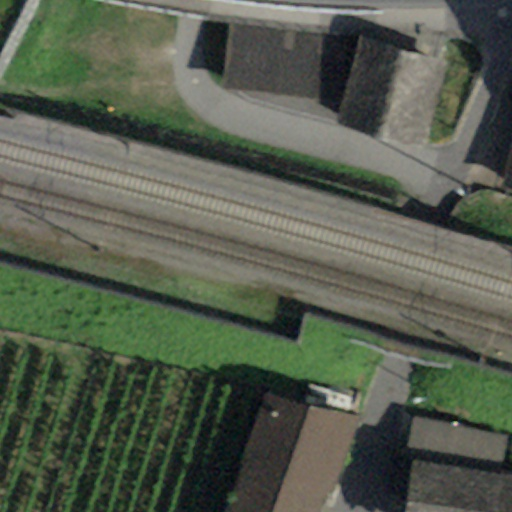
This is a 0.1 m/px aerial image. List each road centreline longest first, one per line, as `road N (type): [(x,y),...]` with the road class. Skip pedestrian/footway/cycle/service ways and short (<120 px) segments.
road 1 (residential): [(511,47),(345,511)]
road 2 (track): [(474,159),(225,117),(194,85),(192,23),(201,0)]
